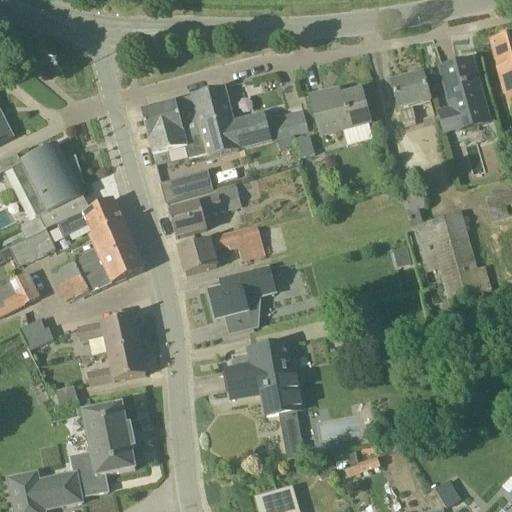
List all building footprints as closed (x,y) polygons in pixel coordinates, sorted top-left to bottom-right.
[(511,38),(491,44),(510,117),(511,116),(511,38)] [(472,63),(440,72),(452,113),(438,116),(443,135),(457,131),(457,133),(489,125),(472,63)] [(431,104),(423,76),(392,85),(399,113),(400,113),(403,126),(416,123),(412,109),(431,104)] [(285,110),(274,112),(276,118),(301,111),(294,83),(279,87),(285,110)] [(291,138),(286,119),(267,125),(265,116),(234,125),(225,90),(192,99),(207,156),(208,162),(239,154),(239,152),(272,144),(291,138)] [(369,126),(361,93),(332,101),(331,95),(311,101),(321,139),(369,126)] [(207,156),(192,99),(142,113),(153,157),(172,153),(186,149),(190,161),(207,156)] [(0,146),(13,140),(1,117),(0,117),(0,146)] [(281,152),(296,147),(294,138),(278,143),(281,152)] [(315,158),(310,139),(296,143),(302,161),(315,158)] [(84,215),(96,208),(76,161),(67,166),(57,148),(44,154),(23,165),(18,155),(0,164),(0,178),(5,176),(30,225),(19,230),(25,243),(46,232),(58,227),(84,215)] [(167,206),(213,193),(209,180),(208,174),(162,187),(167,206)] [(237,188),(216,193),(218,201),(169,214),(176,241),(207,233),(204,220),(242,210),(237,188)] [(511,189),(490,195),(491,199),(485,200),(492,225),(511,219),(511,189)] [(462,216),(427,225),(423,226),(419,212),(425,210),(420,191),(401,196),(439,340),(461,335),(465,346),(485,341),(482,328),(493,325),(462,216)] [(93,237),(123,224),(113,201),(97,209),(96,208),(84,215),(58,227),(65,241),(90,229),(93,237)] [(123,224),(93,237),(99,250),(51,274),(57,286),(79,275),(81,279),(103,268),(101,264),(133,247),(123,224)] [(257,230),(179,251),(186,278),(217,269),(212,253),(229,248),(230,252),(238,250),(241,263),(265,257),(257,230)] [(46,233),(9,251),(19,270),(56,252),(46,233)] [(79,275),(57,286),(65,304),(83,295),(85,299),(144,274),(133,247),(101,264),(103,268),(81,279),(79,275)] [(0,266),(0,267),(13,261),(8,251),(0,255),(0,266)] [(393,254),(397,270),(412,267),(408,251),(393,254)] [(269,270),(244,277),(221,282),(222,283),(225,283),(226,290),(209,294),(217,324),(250,315),(247,305),(277,296),(269,270)] [(27,276),(11,284),(13,290),(17,298),(0,306),(0,319),(39,301),(27,276)] [(0,295),(0,306),(17,298),(13,290),(0,295)] [(108,355),(140,349),(134,320),(77,332),(80,345),(88,343),(92,358),(108,355)] [(24,343),(44,333),(40,324),(19,333),(24,343)] [(30,354),(54,344),(48,331),(44,333),(24,343),(30,354)] [(304,412),(297,375),(288,377),(285,363),(292,361),(289,346),(249,354),(252,369),(227,374),(232,403),(265,397),(269,417),(266,418),(267,419),(279,417),(296,413),(304,412)] [(140,349),(108,355),(92,358),(92,359),(108,355),(111,370),(87,376),(90,389),(146,378),(140,349)] [(51,395),(58,409),(79,404),(75,388),(51,395)] [(50,511),(83,505),(81,500),(108,494),(105,478),(133,472),(133,473),(135,472),(135,470),(134,470),(130,450),(133,450),(135,450),(134,448),(130,431),(131,431),(130,429),(128,429),(129,429),(126,430),(122,410),(122,408),(120,408),(120,409),(85,416),(83,416),(84,418),(88,437),(87,438),(88,439),(92,457),(91,457),(92,459),(93,459),(95,469),(75,473),(75,476),(39,484),(37,476),(8,482),(14,511),(50,511)] [(299,425),(296,413),(279,417),(281,428),(299,425)] [(287,462),(305,459),(303,448),(285,451),(287,462)] [(324,459),(313,472),(324,482),(335,469),(324,459)] [(348,481),(381,470),(377,460),(358,467),(359,469),(345,473),(348,481)] [(511,479),(502,490),(509,496),(511,492),(511,479)] [(461,501),(449,482),(436,491),(448,510),(461,501)] [(299,511),(293,490),(256,501),(259,511),(299,511)]
